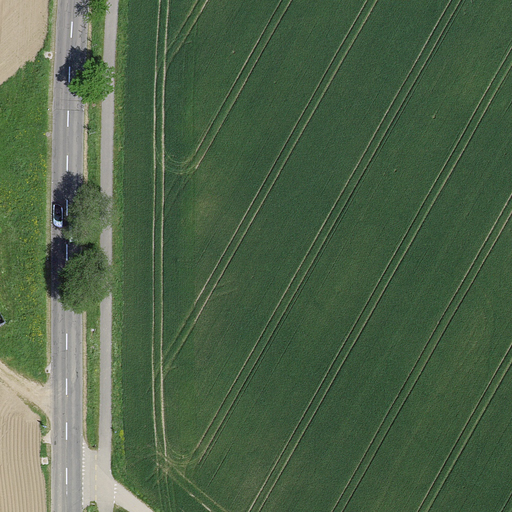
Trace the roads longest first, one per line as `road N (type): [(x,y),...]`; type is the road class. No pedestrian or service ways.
road 1 (tertiary): [(70,511),(76,0)]
road 2 (track): [(0,366),(137,511)]
